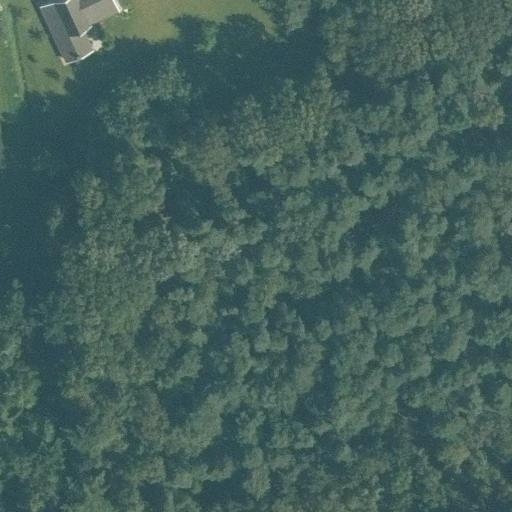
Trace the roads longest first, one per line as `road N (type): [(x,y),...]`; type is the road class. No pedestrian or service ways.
road 1 (track): [(20,204),(70,511)]
road 2 (track): [(20,204),(0,31)]
